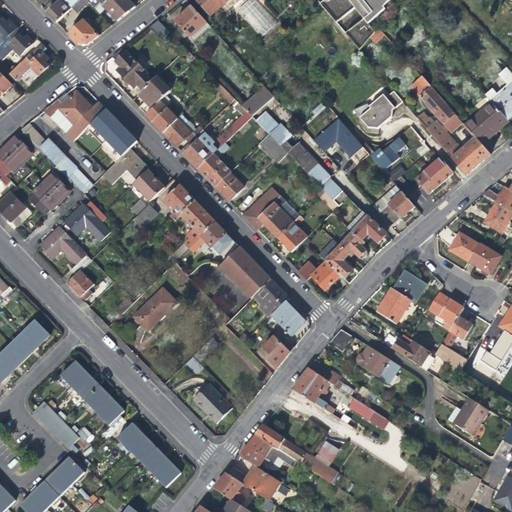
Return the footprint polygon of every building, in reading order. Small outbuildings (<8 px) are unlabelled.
[(72,9),(81,0),(59,0),(46,13),(52,19),(57,24),(72,9)] [(78,15),(89,4),(84,0),(81,0),(72,9),(78,15)] [(93,9),(99,3),(102,0),(84,0),(89,4),(93,9)] [(116,21),(125,14),(111,0),(102,0),(99,3),(109,14),(116,21)] [(111,0),(125,14),(134,7),(127,0),(111,0)] [(196,0),(210,16),(228,0),(196,0)] [(315,0),(325,11),(343,32),(359,51),(374,33),(367,23),(385,10),(382,6),(383,6),(384,5),(389,1),(388,0),(315,0)] [(190,38),(191,37),(206,23),(192,7),(186,13),(176,23),(180,28),(185,33),(190,38)] [(0,46),(4,42),(17,29),(8,21),(6,23),(5,21),(1,18),(0,19),(0,46)] [(83,21),(68,36),(73,41),(77,46),(79,46),(86,45),(98,36),(83,21)] [(209,26),(206,23),(191,37),(194,40),(209,26)] [(181,37),(185,33),(180,28),(176,31),(181,37)] [(24,37),(17,29),(4,42),(12,50),(19,56),(31,44),(24,37)] [(0,46),(0,59),(1,61),(12,50),(4,42),(0,46)] [(46,49),(41,44),(37,49),(9,76),(15,81),(25,72),(34,82),(52,65),(46,59),(41,54),(46,49)] [(125,49),(113,60),(120,66),(115,70),(126,81),(134,89),(137,86),(142,90),(154,79),(125,49)] [(493,90),(486,97),(493,104),(507,121),(511,117),(511,74),(507,70),(500,76),(510,87),(499,97),(493,90)] [(0,74),(0,77),(11,89),(13,87),(0,74)] [(144,99),(152,108),(165,97),(170,92),(157,76),(154,79),(142,90),(138,95),(144,99)] [(0,77),(0,99),(4,95),(11,89),(0,77)] [(217,82),(212,77),(208,80),(213,85),(217,82)] [(423,79),(418,83),(425,90),(422,92),(425,94),(420,99),(451,134),(454,131),(457,129),(459,130),(464,125),(423,79)] [(213,86),(223,96),(227,92),(217,82),(213,85),(213,86)] [(242,107),(246,112),(252,118),(262,107),(273,97),(264,87),(242,107)] [(234,100),(227,92),(223,96),(230,104),(234,100)] [(393,111),(403,102),(394,92),(386,98),(380,103),(378,100),(370,107),(371,109),(360,119),(368,128),(378,129),(392,117),(393,111)] [(63,106),(58,101),(44,113),(66,135),(92,110),(76,94),(73,97),(63,106)] [(182,115),(172,104),(165,97),(152,108),(145,115),(155,125),(163,133),(177,120),(181,116),(182,115)] [(371,109),(370,107),(367,104),(353,111),(360,119),(371,109)] [(476,138),(480,143),(492,132),(496,128),(498,131),(508,122),(507,121),(493,104),(466,128),(476,138)] [(267,112),(262,107),(252,118),(257,123),(267,112)] [(272,108),(267,112),(257,123),(260,126),(270,136),(281,148),(287,143),(298,132),(288,120),(285,122),(272,108)] [(92,110),(66,135),(74,142),(87,130),(99,118),(92,110)] [(99,118),(87,130),(102,145),(122,127),(111,116),(106,111),(99,118)] [(246,112),(217,139),(223,145),(225,143),(235,134),(252,118),(246,112)] [(417,119),(422,124),(427,120),(422,114),(417,119)] [(195,131),(181,116),(177,120),(191,134),(195,131)] [(340,119),(315,142),(323,150),(330,144),(335,139),(348,153),(361,142),(340,119)] [(452,159),(463,149),(457,143),(456,144),(437,122),(434,124),(429,119),(428,120),(427,120),(422,124),(452,159)] [(177,148),(185,140),(191,134),(177,120),(163,133),(170,141),(177,148)] [(200,126),(195,131),(191,134),(185,140),(186,140),(189,143),(203,129),(200,126)] [(133,138),(122,127),(102,145),(118,162),(130,150),(137,143),(133,138)] [(26,136),(39,150),(45,145),(31,131),(26,136)] [(17,138),(7,149),(22,165),(33,154),(34,155),(39,150),(26,136),(22,139),(20,141),(17,138)] [(278,164),(288,155),(281,148),(270,136),(260,145),(278,164)] [(203,137),(199,140),(207,149),(211,145),(203,137)] [(379,149),(373,154),(370,157),(383,172),(400,157),(396,153),(401,149),(406,145),(399,138),(382,152),(379,149)] [(470,143),(485,160),(488,157),(491,155),(480,143),(476,138),(474,140),(470,143)] [(223,145),(217,139),(211,145),(207,149),(199,140),(194,146),(186,153),(184,155),(190,161),(198,169),(213,154),(219,149),(223,145)] [(45,145),(39,150),(45,155),(56,168),(66,159),(49,141),(45,145)] [(229,149),(225,143),(223,145),(219,149),(224,154),(229,149)] [(294,150),(287,143),(281,148),(288,155),(294,150)] [(364,143),(361,146),(370,157),(373,154),(364,143)] [(478,166),(485,160),(470,143),(463,149),(452,159),(466,176),(478,166)] [(191,144),(184,150),(186,153),(194,146),(191,144)] [(299,145),(294,150),(288,155),(306,174),(320,187),(330,178),(323,171),(299,145)] [(12,174),(22,165),(7,149),(1,154),(0,155),(0,173),(5,178),(11,173),(12,174)] [(218,159),(224,154),(219,149),(213,154),(218,159)] [(127,172),(137,182),(143,176),(148,171),(150,170),(141,161),(130,150),(118,162),(103,177),(112,186),(127,172)] [(231,173),(218,159),(213,154),(198,169),(208,179),(216,188),(231,174),(231,173)] [(66,159),(56,168),(59,170),(67,179),(76,171),(77,170),(66,159)] [(453,175),(440,160),(416,181),(423,188),(430,196),(442,185),(453,175)] [(393,180),(405,172),(401,165),(389,173),(393,180)] [(55,179),(45,188),(60,203),(70,193),(67,189),(69,188),(73,184),(67,179),(59,170),(52,176),(55,179)] [(92,187),(76,171),(67,179),(73,184),(74,185),(83,195),(92,187)] [(143,176),(137,182),(134,185),(151,203),(165,189),(159,183),(148,171),(143,176)] [(11,184),(5,178),(0,173),(0,184),(6,190),(11,184)] [(245,188),(231,174),(216,188),(224,196),(230,202),(245,188)] [(326,194),(336,185),(330,179),(321,188),(326,193),(326,194)] [(332,200),(342,191),(336,185),(326,194),(332,200)] [(371,206),(378,213),(402,193),(395,185),(394,186),(373,205),(371,206)] [(170,219),(175,223),(181,216),(196,203),(185,192),(179,186),(163,202),(170,208),(172,206),(178,213),(176,215),(173,215),(170,219)] [(316,191),(322,197),(326,193),(321,188),(320,187),(316,191)] [(50,213),(60,203),(45,188),(34,198),(29,203),(43,217),(49,212),(50,213)] [(273,189),(244,217),(253,226),(281,198),(273,189)] [(501,198),(489,191),(483,196),(496,204),(511,213),(511,192),(510,191),(506,189),(502,195),(501,198)] [(349,198),(342,191),(332,200),(339,207),(349,198)] [(328,203),(332,200),(326,194),(326,193),(322,197),(328,203)] [(404,216),(414,207),(408,200),(402,193),(378,213),(390,228),(404,216)] [(12,197),(0,208),(0,214),(4,219),(16,231),(31,217),(12,197)] [(270,229),(279,239),(301,218),(301,217),(297,212),(293,216),(283,206),(287,202),(282,197),(281,198),(253,226),(258,231),(265,224),(270,229)] [(138,216),(147,207),(141,201),(132,210),(138,216)] [(297,212),(287,202),(283,206),(293,216),(297,212)] [(181,216),(201,237),(216,223),(206,213),(196,203),(181,216)] [(107,219),(93,206),(92,204),(88,208),(86,210),(83,207),(65,225),(77,236),(86,228),(100,243),(109,235),(101,225),(107,219)] [(501,233),(511,215),(511,213),(496,204),(491,213),(484,224),(501,233)] [(149,205),(147,207),(138,216),(133,221),(142,230),(158,214),(149,205)] [(347,227),(353,233),(369,218),(362,211),(347,227)] [(304,221),(301,218),(279,239),(284,244),(292,253),(308,238),(298,227),(304,221)] [(369,218),(353,233),(361,241),(366,236),(369,236),(378,244),(382,240),(386,237),(386,234),(369,218)] [(215,246),(222,253),(226,250),(234,242),(226,234),(216,223),(201,237),(213,249),(215,246)] [(76,277),(82,271),(92,262),(60,229),(42,247),(46,251),(54,259),(63,251),(77,266),(72,271),(76,277)] [(365,244),(361,241),(353,233),(340,247),(349,256),(352,258),(355,255),(362,261),(366,257),(368,254),(361,247),(365,244)] [(449,251),(468,262),(478,245),(460,234),(456,240),(449,251)] [(189,240),(188,240),(184,244),(187,247),(185,249),(187,251),(194,244),(189,240)] [(237,246),(234,242),(226,250),(229,254),(237,246)] [(480,243),(478,245),(468,262),(483,271),(489,275),(501,256),(480,243)] [(220,256),(222,253),(215,246),(213,249),(220,256)] [(251,299),(257,294),(259,293),(271,280),(256,264),(239,247),(219,266),(251,299)] [(323,257),(327,260),(336,251),(332,247),(323,257)] [(344,261),(349,256),(340,247),(336,251),(327,260),(325,262),(340,277),(343,279),(352,271),(346,265),(344,263),(344,261)] [(334,283),(340,277),(325,262),(311,277),(317,283),(325,291),(334,283)] [(181,286),(188,279),(186,277),(174,264),(166,271),(181,286)] [(82,271),(76,277),(66,286),(75,295),(83,304),(93,294),(89,290),(95,285),(82,271)] [(406,272),(394,291),(412,302),(416,305),(427,286),(421,282),(406,272)] [(259,293),(257,294),(262,299),(265,302),(259,308),(270,319),(271,317),(285,304),(282,300),(286,296),(279,288),(271,280),(259,293)] [(0,283),(0,289),(6,296),(10,292),(8,290),(7,291),(0,283)] [(178,304),(163,289),(132,318),(143,329),(147,333),(178,304)] [(397,325),(412,302),(394,291),(392,290),(384,303),(378,313),(397,325)] [(428,310),(454,327),(460,318),(465,309),(447,298),(439,293),(428,310)] [(295,314),(285,304),(271,317),(291,336),(304,323),(295,314)] [(511,334),(511,309),(506,320),(501,327),(511,334)] [(112,315),(102,323),(107,328),(116,319),(112,315)] [(469,323),(460,318),(454,327),(436,356),(461,372),(467,363),(450,352),(458,337),(464,341),(473,326),(469,323)] [(34,321),(0,354),(0,384),(7,378),(21,364),(32,353),(46,340),(50,336),(34,321)] [(334,339),(330,343),(343,352),(353,338),(342,330),(334,339)] [(279,333),(274,337),(290,353),(294,348),(279,333)] [(286,359),(290,353),(274,337),(262,349),(265,352),(263,355),(267,359),(266,360),(277,370),(286,359)] [(212,338),(203,347),(208,353),(218,344),(212,338)] [(423,369),(429,360),(422,355),(423,352),(420,350),(415,351),(411,348),(400,341),(399,343),(394,350),(423,369)] [(415,343),(411,348),(415,351),(420,350),(423,352),(422,355),(429,360),(432,354),(415,343)] [(198,364),(208,353),(203,347),(192,358),(198,364)] [(357,366),(364,370),(389,386),(400,368),(376,352),(369,348),(364,355),(360,356),(357,361),(357,365),(357,366)] [(324,350),(319,357),(324,361),(329,354),(324,350)] [(202,368),(198,364),(192,358),(185,364),(195,374),(202,368)] [(328,364),(318,358),(316,361),(326,368),(328,364)] [(74,361),(59,376),(108,426),(123,412),(116,405),(108,397),(93,381),(82,370),(74,361)] [(326,368),(316,361),(309,370),(329,383),(337,388),(352,397),(355,392),(339,382),(342,378),(330,371),(326,368)] [(318,399),(329,383),(309,370),(303,378),(293,390),(325,411),(328,406),(318,399)] [(217,424),(232,410),(208,385),(193,400),(203,410),(217,424)] [(375,395),(364,387),(360,394),(370,401),(375,395)] [(333,395),(348,405),(353,398),(352,397),(337,388),(333,395)] [(489,411),(470,399),(461,411),(456,408),(451,415),(448,421),(472,436),(489,411)] [(389,421),(356,400),(351,407),(351,408),(359,414),(383,430),(389,421)] [(32,412),(68,450),(80,438),(45,401),(32,412)] [(132,424),(117,438),(165,488),(180,474),(174,469),(163,458),(150,444),(140,433),(132,424)] [(88,444),(95,437),(84,426),(77,433),(88,444)] [(278,435),(265,426),(256,437),(295,462),(319,477),(330,484),(336,475),(336,474),(329,469),(315,460),(296,448),(296,447),(294,445),(293,446),(284,440),(285,439),(278,435)] [(292,468),(295,462),(256,437),(250,444),(242,455),(255,463),(260,456),(273,464),(279,468),(283,462),(292,468)] [(324,447),(315,460),(329,469),(336,459),(338,456),(324,447)] [(22,500),(17,505),(24,511),(39,511),(81,472),(67,457),(60,463),(49,474),(37,486),(22,500)] [(249,475),(243,485),(266,500),(268,501),(280,483),(254,466),(249,475)] [(238,491),(243,485),(227,474),(222,480),(215,490),(231,500),(238,491)] [(341,478),(336,475),(330,484),(335,487),(341,478)] [(511,475),(509,478),(507,481),(510,483),(507,489),(505,488),(504,488),(503,489),(497,500),(496,502),(497,503),(498,504),(510,511),(511,511),(511,475)] [(281,502),(289,489),(281,484),(272,497),(281,502)] [(0,510),(12,499),(7,494),(0,487),(0,510)] [(247,499),(238,491),(231,500),(241,507),(247,499)] [(249,511),(241,507),(231,500),(226,507),(222,511),(249,511)] [(274,505),(268,501),(266,500),(263,504),(271,509),(274,505)]
